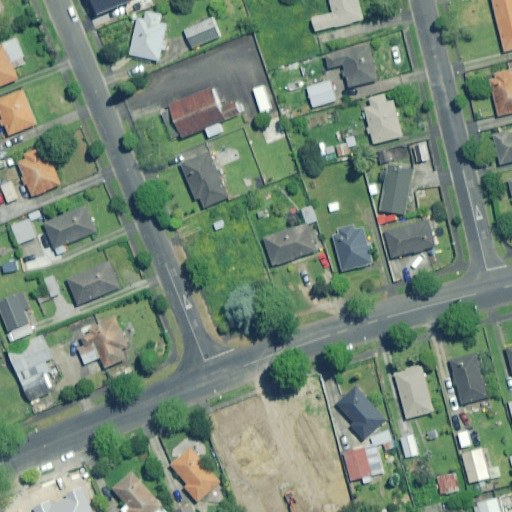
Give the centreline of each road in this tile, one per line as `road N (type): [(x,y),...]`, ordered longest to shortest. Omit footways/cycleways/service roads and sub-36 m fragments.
road 1 (residential): [(211,379),(56,0)]
road 2 (residential): [(422,0),(490,290)]
road 3 (unclassified): [(211,379),(341,330),(490,290)]
road 4 (unclassified): [(0,465),(211,379)]
